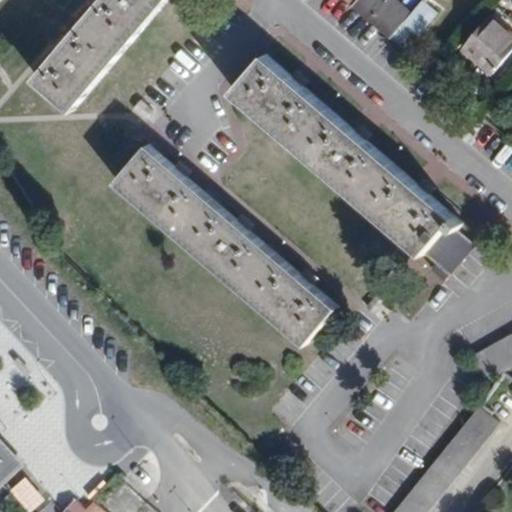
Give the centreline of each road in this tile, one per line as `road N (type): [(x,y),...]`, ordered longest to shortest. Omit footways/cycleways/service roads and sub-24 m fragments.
road 1 (residential): [(405,348),(435,371),(354,477),(304,436),(384,334)]
road 2 (residential): [(272,4),(511,211)]
road 3 (residential): [(103,421),(87,372),(0,279)]
road 4 (unknown): [(0,396),(60,445),(152,419)]
road 5 (residential): [(272,4),(173,113)]
road 6 (residential): [(511,288),(405,348)]
